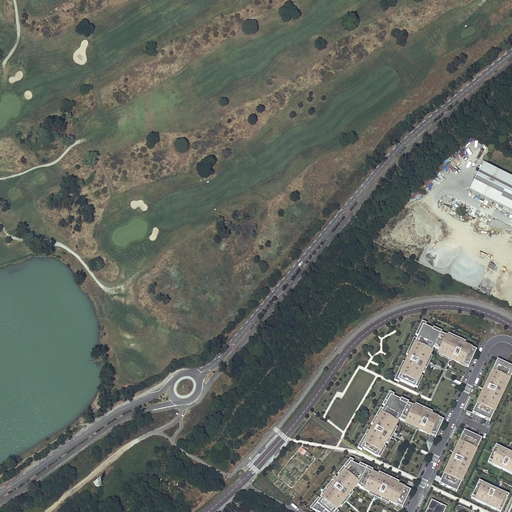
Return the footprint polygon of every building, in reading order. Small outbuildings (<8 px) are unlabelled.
[(511,177),(483,163),(470,191),(503,207),(511,211),(511,177)] [(440,175),(444,180),(451,174),(446,169),(440,175)] [(442,204),(438,212),(449,217),(453,209),(442,204)] [(418,337),(423,325),(425,326),(426,324),(422,322),(416,336),(418,337)] [(469,365),(475,352),(471,350),(472,348),(441,333),(440,334),(432,330),(433,329),(425,326),(423,325),(416,340),(409,356),(405,363),(398,380),(400,381),(415,388),(415,387),(421,376),(422,373),(430,356),(432,352),(430,351),(432,347),(434,348),(435,345),(442,349),(440,353),(444,355),(444,356),(463,365),(465,363),(469,365)] [(447,336),(464,344),(465,342),(448,334),(447,336)] [(409,356),(416,340),(414,339),(406,355),(409,356)] [(452,360),(444,356),(444,355),(440,353),(439,355),(451,361),(452,360)] [(430,356),(422,373),(424,374),(432,357),(430,356)] [(511,372),(510,372),(511,368),(511,366),(500,361),(497,366),(495,365),(491,373),(493,374),(492,377),(490,376),(485,386),(485,387),(485,388),(485,389),(486,389),(484,394),(482,393),(480,396),(482,397),(481,401),(479,400),(475,408),(477,409),(475,414),(488,420),(490,415),(492,416),(496,408),(494,407),(496,401),(499,402),(506,387),(504,385),(507,380),(509,381),(511,374),(511,372)] [(403,362),(394,381),(399,383),(400,381),(398,380),(405,363),(403,362)] [(382,405),(385,407),(391,395),(393,396),(394,395),(390,393),(382,405)] [(395,422),(397,419),(399,420),(400,420),(401,418),(408,421),(407,423),(411,425),(411,426),(430,435),(438,417),(431,414),(414,406),(408,403),(407,405),(400,402),(401,400),(393,396),(391,395),(385,407),(361,448),(378,457),(395,427),(397,423),(395,422)] [(415,404),(414,406),(431,414),(432,412),(415,404)] [(374,426),(383,410),(381,408),(372,424),(374,426)] [(435,438),(444,420),(438,417),(430,435),(435,438)] [(419,431),(419,430),(411,426),(411,425),(407,423),(406,425),(419,431)] [(395,427),(386,443),(388,444),(397,428),(395,427)] [(361,448),(370,432),(368,431),(358,449),(362,451),(363,449),(361,448)] [(402,438),(409,441),(412,434),(404,431),(402,438)] [(479,438),(467,432),(464,436),(462,435),(458,443),(460,444),(458,448),(456,447),(455,450),(455,452),(455,453),(456,454),(454,458),(452,457),(447,467),(449,468),(447,472),(445,471),(442,478),(453,483),(455,482),(457,477),(463,479),(461,478),(463,472),(466,473),(473,457),(471,456),(473,451),(476,452),(479,443),(477,442),(479,438)] [(384,446),(378,457),(380,458),(386,447),(384,446)] [(297,452),(303,456),(306,451),(301,447),(297,452)] [(495,448),(489,460),(494,463),(493,465),(511,474),(511,455),(509,454),(510,452),(509,454),(507,453),(506,455),(504,454),(506,450),(501,448),(500,450),(495,448)] [(340,476),(351,462),(352,463),(354,461),(350,459),(338,474),(340,476)] [(372,472),(351,462),(340,476),(334,483),(335,484),(333,487),(332,486),(323,496),(312,509),(317,511),(334,511),(352,492),(354,488),(352,487),(355,483),(357,485),(359,483),(361,485),(360,488),(368,492),(373,494),(374,493),(381,496),(380,497),(389,501),(397,505),(405,488),(398,484),(378,475),(372,472)] [(359,466),(372,472),(373,470),(360,464),(359,466)] [(378,475),(398,484),(399,482),(379,473),(378,475)] [(334,483),(337,479),(335,477),(321,494),(323,496),(332,486),(333,487),(335,484),(334,483)] [(442,478),(439,484),(457,492),(463,479),(457,477),(455,482),(453,483),(442,478)] [(477,499),(476,501),(485,505),(486,503),(492,505),(491,508),(495,510),(497,508),(502,510),(508,497),(502,495),(504,493),(499,490),(498,492),(495,491),(496,489),(484,483),(483,486),(478,484),(472,496),(477,499)] [(397,505),(402,508),(411,490),(405,488),(397,505)] [(352,492),(340,506),(342,508),(353,493),(352,492)] [(388,504),(389,501),(380,497),(381,496),(374,493),(373,494),(368,492),(367,494),(388,504)] [(310,508),(312,509),(320,499),(319,498),(310,508)] [(444,506),(432,500),(427,510),(430,511),(443,511),(445,510),(442,509),(444,506)]
